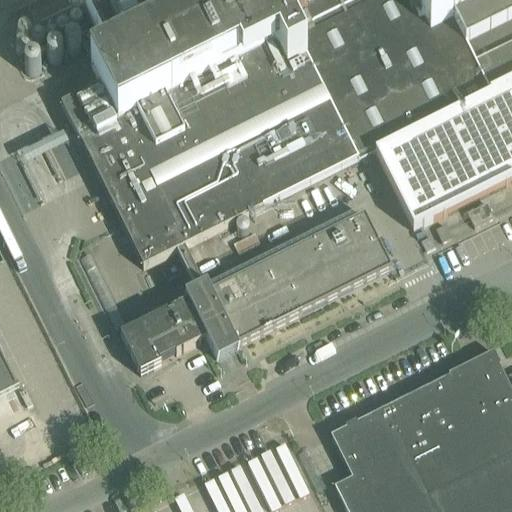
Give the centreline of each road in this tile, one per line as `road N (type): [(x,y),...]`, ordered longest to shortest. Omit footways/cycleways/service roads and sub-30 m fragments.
road 1 (unclassified): [(511,297),(492,288),(138,471)]
road 2 (unclassified): [(138,471),(0,202)]
